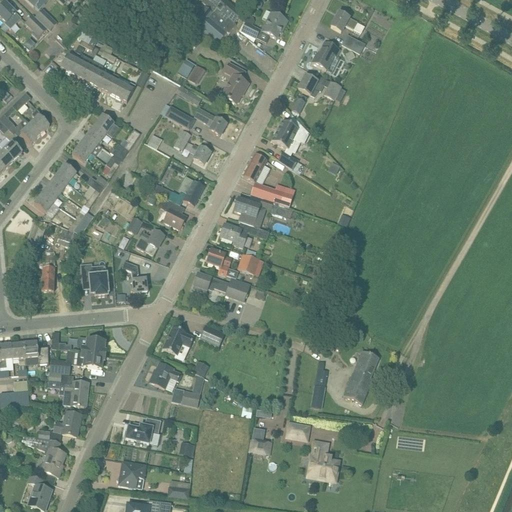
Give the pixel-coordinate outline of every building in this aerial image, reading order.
[(24,0),(34,9),(42,0),(24,0)] [(171,0),(143,0),(160,15),(170,4),(172,1),(171,0)] [(172,0),(172,1),(170,4),(170,5),(182,15),(192,3),(188,0),(172,0)] [(224,1),(223,0),(204,0),(205,0),(203,3),(214,13),(224,1)] [(242,16),(224,1),(214,13),(213,13),(225,23),(228,20),(234,25),(242,16)] [(5,4),(0,8),(0,17),(6,24),(5,26),(10,31),(20,20),(15,15),(16,14),(5,4)] [(212,14),(204,8),(192,22),(199,29),(212,14)] [(43,11),(35,19),(49,33),(57,25),(43,11)] [(262,32),(261,33),(276,40),(279,35),(281,31),(283,31),(287,23),(272,15),(266,12),(262,19),(267,21),(262,32)] [(364,29),(357,25),(338,14),(331,28),(341,34),(344,28),(353,33),(353,32),(360,36),(364,29)] [(46,32),(32,18),(25,25),(39,39),(46,32)] [(218,44),(227,34),(209,18),(200,29),(218,44)] [(241,32),(256,40),(260,31),(246,24),(241,32)] [(359,57),(365,47),(347,37),(341,47),(359,57)] [(166,52),(171,43),(162,38),(157,47),(166,52)] [(340,52),(324,44),(321,51),(322,51),(319,57),(316,56),(312,65),(331,75),(339,60),(336,59),(340,52)] [(78,47),(75,53),(80,56),(84,50),(78,47)] [(101,57),(107,61),(110,56),(103,53),(101,57)] [(71,76),(78,62),(67,56),(60,70),(71,76)] [(78,62),(71,76),(82,81),(92,62),(82,56),(79,62),(78,62)] [(185,61),(180,72),(188,77),(195,66),(185,61)] [(92,62),(82,81),(93,87),(100,74),(103,68),(92,62)] [(123,69),(129,72),(132,68),(125,64),(123,69)] [(245,74),(236,69),(229,65),(224,73),(233,78),(221,98),(236,106),(243,93),(244,94),(248,86),(241,81),(245,74)] [(191,74),(187,81),(196,86),(205,72),(195,67),(191,74)] [(132,68),(129,72),(136,76),(138,71),(132,68)] [(148,77),(142,73),(136,85),(142,88),(148,77)] [(111,79),(100,74),(93,87),(104,93),(112,80),(111,79)] [(115,99),(123,85),(117,82),(119,78),(113,76),(111,79),(112,80),(104,93),(115,99)] [(305,78),(298,92),(307,96),(310,98),(315,100),(320,94),(321,94),(324,88),(317,84),(314,82),(305,78)] [(123,85),(115,99),(126,105),(134,91),(133,91),(135,87),(130,85),(128,88),(123,85)] [(340,90),(331,85),(324,97),(334,102),(340,90)] [(176,95),(198,107),(203,99),(181,87),(176,95)] [(340,90),(334,102),(339,104),(346,93),(340,90)] [(25,95),(12,108),(15,112),(17,114),(31,100),(25,95)] [(299,116),(305,104),(298,101),(292,113),(299,116)] [(170,107),(164,118),(189,132),(195,122),(170,107)] [(15,112),(12,108),(0,119),(0,123),(8,132),(13,127),(7,120),(15,112)] [(226,126),(216,120),(199,110),(195,118),(211,128),(209,132),(219,138),(226,126)] [(35,121),(30,126),(40,137),(49,128),(39,118),(41,116),(37,111),(31,116),(35,121)] [(95,127),(107,136),(111,131),(113,132),(117,128),(114,127),(115,127),(102,117),(95,127)] [(282,123),(272,143),(288,151),(293,141),(303,146),(304,147),(310,137),(292,118),(288,126),(282,123)] [(30,126),(24,120),(15,129),(31,146),(40,137),(30,126)] [(0,132),(4,136),(8,132),(0,123),(0,132)] [(87,137),(99,146),(107,136),(95,127),(87,137)] [(133,132),(126,142),(129,144),(124,150),(118,146),(115,152),(113,151),(110,155),(121,163),(140,136),(133,132)] [(190,136),(182,132),(173,148),(182,152),(190,136)] [(162,141),(153,136),(147,146),(156,151),(162,141)] [(99,146),(87,137),(79,147),(92,156),(95,159),(103,150),(99,147),(99,146)] [(12,143),(3,152),(13,163),(22,154),(12,143)] [(188,145),(185,151),(196,156),(193,161),(203,167),(210,155),(200,149),(199,150),(188,145)] [(84,166),(92,156),(79,147),(72,157),(84,166)] [(13,163),(3,152),(0,154),(0,167),(4,172),(13,163)] [(293,172),(298,164),(283,154),(277,162),(293,172)] [(254,156),(243,179),(255,185),(258,179),(264,182),(271,170),(264,167),(267,163),(254,156)] [(110,170),(114,173),(119,167),(114,164),(110,170)] [(338,175),(340,167),(333,164),(330,172),(338,175)] [(57,176),(69,186),(77,176),(64,166),(57,176)] [(114,173),(110,170),(106,167),(101,172),(110,180),(114,173)] [(49,186),(61,196),(69,186),(57,176),(49,186)] [(86,185),(90,188),(100,195),(104,189),(91,179),(86,185)] [(204,189),(186,179),(179,192),(187,196),(183,203),(194,208),(204,189)] [(120,182),(112,191),(122,198),(129,189),(120,182)] [(255,185),(250,197),(261,201),(273,205),(280,207),(280,206),(284,195),(293,198),(295,193),(277,186),(275,191),(275,192),(257,185),(255,185)] [(49,186),(41,196),(54,206),(61,196),(49,186)] [(158,187),(154,195),(168,202),(172,194),(158,187)] [(100,195),(90,188),(84,198),(89,201),(93,205),(100,195)] [(46,216),(54,206),(41,196),(34,206),(46,216)] [(238,200),(234,213),(241,215),(238,224),(252,228),(259,231),(266,210),(259,208),(252,205),(238,200)] [(93,205),(89,201),(85,207),(89,210),(93,205)] [(261,201),(259,208),(266,210),(271,211),(270,215),(286,220),(289,210),(280,207),(273,205),(261,201)] [(184,210),(176,206),(168,202),(163,212),(168,215),(164,223),(180,232),(186,219),(181,217),(184,210)] [(85,218),(79,226),(73,235),(68,232),(62,231),(57,246),(56,248),(58,249),(59,246),(74,252),(80,237),(93,218),(87,214),(85,218)] [(80,214),(74,223),(79,226),(85,218),(80,214)] [(142,224),(133,219),(126,233),(135,237),(142,224)] [(35,223),(30,239),(43,243),(48,227),(35,223)] [(79,226),(74,223),(68,232),(73,235),(79,226)] [(224,226),(220,239),(234,244),(233,248),(242,251),(243,248),(249,250),(252,241),(246,239),(247,237),(240,235),(241,232),(224,226)] [(266,242),(268,235),(249,228),(247,235),(248,236),(266,242)] [(164,238),(155,233),(154,233),(151,240),(143,235),(136,249),(144,254),(149,246),(157,251),(164,238)] [(211,251),(206,264),(220,269),(218,275),(225,278),(231,261),(224,259),(225,256),(211,251)] [(260,262),(242,256),(237,271),(255,278),(260,262)] [(55,261),(53,261),(43,261),(41,293),(53,294),(55,261)] [(131,274),(133,296),(147,294),(146,281),(139,281),(137,268),(124,263),(121,270),(131,274)] [(90,285),(91,297),(95,296),(96,299),(108,298),(108,295),(109,295),(108,285),(110,284),(109,278),(107,278),(107,276),(93,277),(92,266),(81,267),(83,285),(90,285)] [(250,286),(231,280),(230,285),(211,279),(211,280),(197,275),(193,287),(194,288),(193,290),(205,295),(206,292),(207,292),(207,291),(213,293),(214,290),(226,295),(225,297),(244,304),(250,286)] [(219,349),(225,336),(205,328),(199,341),(219,349)] [(173,330),(164,351),(184,360),(188,350),(188,351),(193,340),(185,337),(185,336),(173,330)] [(105,344),(87,341),(86,350),(82,350),(81,355),(105,358),(106,353),(104,352),(105,344)] [(30,345),(24,345),(25,361),(37,360),(38,367),(48,366),(48,349),(41,350),(41,344),(37,345),(37,344),(36,344),(35,342),(31,342),(30,345)] [(11,346),(12,362),(19,361),(19,371),(18,371),(18,378),(26,378),(25,361),(24,345),(11,346)] [(0,347),(0,369),(6,369),(6,363),(12,362),(11,346),(0,347)] [(362,353),(358,363),(343,398),(362,406),(372,382),(370,381),(378,360),(362,353)] [(105,358),(81,355),(79,354),(77,368),(101,371),(102,363),(104,363),(105,358)] [(71,364),(51,362),(50,374),(69,376),(71,364)] [(206,378),(210,366),(198,362),(194,375),(206,378)] [(173,371),(169,370),(159,366),(155,377),(153,376),(149,384),(165,391),(169,380),(177,383),(180,376),(172,373),(173,371)] [(48,383),(60,385),(62,376),(49,375),(48,383)] [(204,380),(196,377),(192,395),(184,394),(181,405),(197,409),(204,380)] [(88,385),(78,384),(73,384),(73,387),(65,386),(63,397),(62,407),(84,409),(85,397),(87,397),(88,385)] [(311,408),(321,409),(324,390),(315,388),(311,408)] [(29,408),(28,393),(21,394),(22,408),(29,408)] [(15,409),(14,394),(7,395),(8,410),(15,409)] [(21,394),(14,394),(15,409),(22,408),(21,394)] [(81,417),(71,415),(66,414),(63,426),(55,424),(54,433),(62,435),(61,436),(76,439),(81,417)] [(161,423),(156,422),(146,420),(144,428),(135,426),(135,430),(128,429),(125,441),(134,443),(133,446),(142,447),(142,445),(149,446),(151,435),(158,436),(161,423)] [(287,437),(307,441),(309,429),(289,425),(287,437)] [(254,431),(250,453),(269,457),(271,445),(263,443),(265,433),(254,431)] [(38,432),(37,440),(49,442),(50,434),(38,432)] [(28,439),(25,446),(31,448),(45,454),(48,455),(47,459),(44,466),(43,465),(41,465),(40,466),(39,468),(39,470),(40,472),(42,472),(41,473),(45,474),(49,476),(56,479),(58,480),(62,471),(60,471),(61,467),(66,456),(58,453),(60,446),(59,445),(49,442),(37,440),(34,440),(28,439)] [(335,484),(336,480),(339,463),(330,462),(331,458),(326,457),(328,446),(314,444),(312,459),(311,458),(307,479),(328,483),(335,484)] [(187,446),(184,457),(190,458),(193,447),(187,446)] [(184,471),(191,471),(192,462),(186,460),(184,471)] [(146,468),(122,464),(120,477),(116,482),(119,484),(118,488),(136,491),(137,485),(138,481),(144,482),(146,468)] [(42,482),(33,479),(30,478),(28,485),(35,488),(28,507),(40,511),(44,511),(51,492),(40,488),(42,482)] [(189,491),(168,489),(167,500),(188,502),(189,491)]
